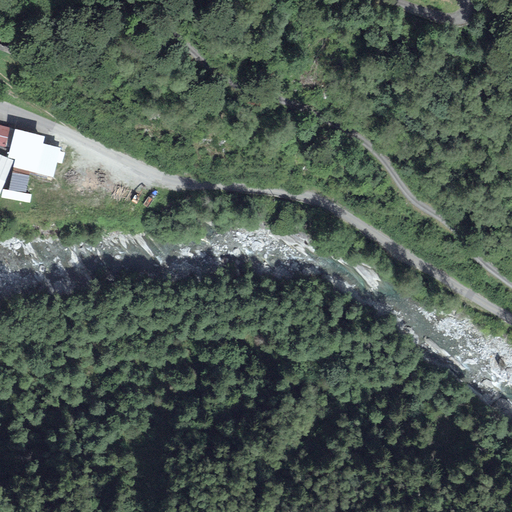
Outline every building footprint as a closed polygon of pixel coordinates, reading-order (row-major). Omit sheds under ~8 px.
[(0,48),(12,54),(20,38),(1,30),(0,32),(0,48)] [(0,145),(10,148),(15,129),(0,125),(0,145)] [(44,137),(15,129),(10,148),(8,157),(15,159),(13,167),(53,177),(57,162),(61,163),(64,153),(60,152),(61,148),(42,143),(44,137)] [(0,192),(13,160),(0,154),(0,192)] [(29,175),(12,172),(8,190),(2,189),(0,198),(29,203),(31,194),(26,193),(29,175)]
